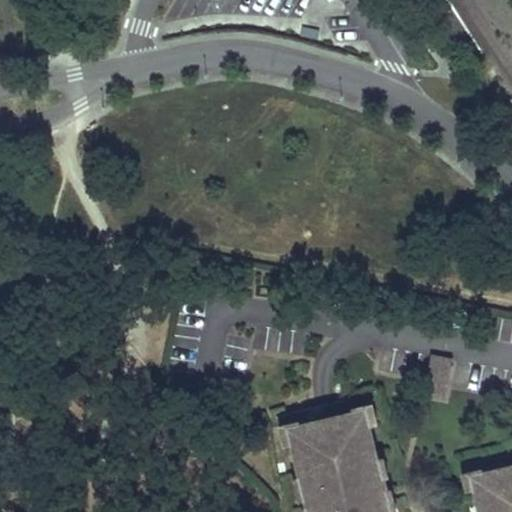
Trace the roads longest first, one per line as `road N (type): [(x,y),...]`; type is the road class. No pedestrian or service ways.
road 1 (residential): [(144,66),(229,52),(314,68),(422,111),(511,180)]
road 2 (residential): [(0,120),(56,116),(144,66)]
road 3 (residential): [(144,66),(0,87)]
